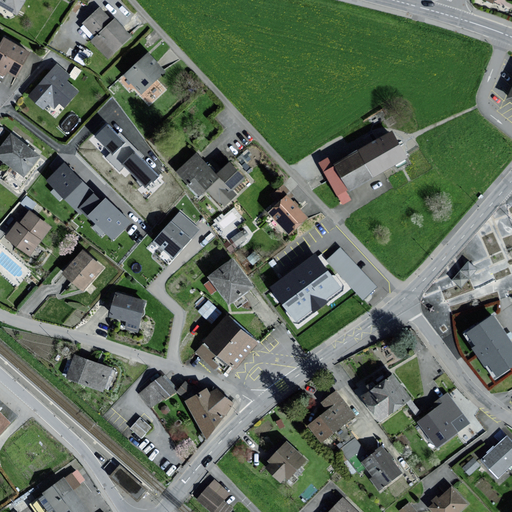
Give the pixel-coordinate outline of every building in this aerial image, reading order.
[(26,0),(0,0),(0,5),(17,15),(26,0)] [(112,22),(100,10),(84,26),(95,38),(90,42),(109,61),(132,37),(115,20),(112,22)] [(5,37),(4,38),(0,44),(0,71),(6,75),(7,73),(16,78),(32,54),(5,37)] [(165,72),(148,54),(124,76),(141,95),(165,72)] [(71,76),(57,65),(29,97),(45,110),(49,105),(55,110),(60,104),(66,109),(80,92),(67,81),(71,76)] [(119,136),(108,125),(96,136),(113,153),(108,158),(119,169),(124,164),(146,186),(157,175),(141,159),(144,156),(141,153),(123,135),(121,134),(119,136)] [(407,159),(393,133),(334,165),(330,158),(320,163),(343,206),(352,201),(347,192),(407,159)] [(42,156),(12,134),(0,149),(0,158),(25,178),(42,156)] [(216,175),(197,154),(176,173),(201,199),(208,193),(219,205),(221,203),(224,206),(237,194),(233,190),(245,179),(230,162),(216,175)] [(113,239),(131,221),(125,216),(106,198),(102,201),(73,172),(65,164),(49,181),(81,212),(83,210),(113,239)] [(308,219),(286,195),(268,213),(290,236),(308,219)] [(52,229),(30,212),(20,224),(18,222),(5,238),(29,257),(52,229)] [(197,229),(180,214),(156,241),(173,256),(197,229)] [(339,245),(326,258),(364,297),(378,284),(339,245)] [(104,270),(84,252),(64,275),(84,292),(104,270)] [(320,255),(273,289),(295,319),(342,286),(320,255)] [(254,287),(233,259),(208,278),(211,282),(206,286),(214,296),(219,292),(229,306),(254,287)] [(477,269),(469,262),(460,271),(469,278),(477,269)] [(461,287),(469,278),(460,271),(453,280),(461,287)] [(147,302),(117,294),(110,318),(141,327),(147,302)] [(210,319),(220,308),(209,298),(199,308),(210,319)] [(511,366),(511,342),(493,315),(466,334),(496,378),(511,366)] [(258,344),(227,317),(193,355),(214,374),(219,367),(224,372),(230,365),(235,369),(258,344)] [(111,369),(75,355),(66,378),(103,393),(105,388),(109,390),(113,379),(108,377),(111,369)] [(412,400),(393,374),(362,397),(381,423),(412,400)] [(178,393),(164,376),(141,394),(152,408),(178,393)] [(200,393),(186,382),(178,393),(187,400),(185,402),(207,440),(235,404),(219,388),(211,395),(208,389),(200,393)] [(355,416),(337,391),(322,402),(329,411),(310,425),(321,440),(355,416)] [(463,414),(447,394),(437,402),(440,406),(417,424),(437,450),(458,433),(451,423),(463,414)] [(0,402),(0,433),(15,417),(0,402)] [(153,429),(141,418),(131,430),(143,440),(153,429)] [(511,463),(511,442),(507,438),(483,459),(499,476),(511,463)] [(306,459),(287,441),(268,462),(272,466),(268,470),(282,482),(287,477),(289,478),(306,459)] [(404,472),(383,447),(363,464),(374,477),(370,480),(380,492),(404,472)] [(481,466),(474,458),(463,468),(470,475),(481,466)] [(150,490),(122,465),(111,477),(139,503),(150,490)] [(62,482),(61,480),(40,495),(43,500),(32,508),(35,511),(85,511),(78,502),(72,494),(86,484),(77,471),(62,482)] [(231,494),(215,481),(198,501),(210,511),(233,511),(235,511),(224,502),(231,494)] [(461,511),(469,505),(452,487),(440,498),(437,495),(431,500),(434,503),(429,508),(432,511),(461,511)] [(356,511),(343,499),(330,511),(356,511)] [(417,511),(410,503),(401,511),(417,511)]
